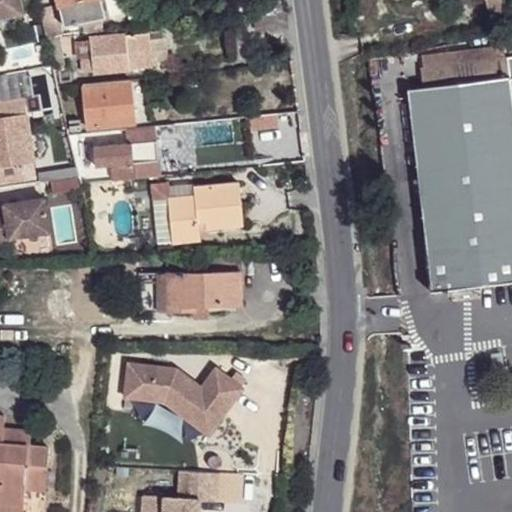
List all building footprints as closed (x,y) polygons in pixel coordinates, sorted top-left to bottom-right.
[(0,0),(0,17),(23,13),(20,0),(0,0)] [(60,0),(66,24),(106,16),(102,0),(60,0)] [(486,0),(492,26),(511,21),(511,3),(511,0),(486,0)] [(61,34),(65,34),(57,3),(42,6),(47,36),(61,34)] [(244,8),(244,17),(254,16),(272,14),(270,5),(244,8)] [(254,16),(255,31),(287,27),(284,14),(272,14),(254,16)] [(151,26),(150,59),(168,59),(169,27),(151,26)] [(148,32),(140,33),(143,68),(151,68),(148,32)] [(89,40),(91,55),(82,57),(82,59),(83,71),(93,71),(143,68),(140,33),(89,38),(89,40)] [(55,70),(58,69),(67,68),(61,34),(47,36),(55,70)] [(77,60),(82,59),(82,57),(91,55),(89,40),(75,41),(77,60)] [(434,289),(511,279),(511,53),(421,63),(424,87),(409,89),(434,289)] [(82,83),(88,128),(133,123),(129,79),(82,83)] [(25,93),(0,96),(0,178),(11,177),(24,175),(22,163),(35,162),(25,93)] [(274,114),(247,116),(249,128),(275,126),(274,114)] [(107,165),(109,180),(158,175),(153,126),(123,129),(124,143),(90,146),(91,167),(107,165)] [(24,175),(11,177),(12,185),(25,183),(24,175)] [(193,196),(167,199),(170,221),(172,243),(199,240),(198,229),(242,224),(237,182),(191,187),(193,196)] [(157,222),(170,221),(167,199),(193,196),(191,187),(191,184),(167,186),(167,184),(153,185),(157,222)] [(5,213),(0,214),(0,244),(12,242),(11,239),(51,232),(44,199),(4,206),(5,213)] [(169,256),(169,271),(241,271),(241,255),(169,256)] [(241,271),(169,271),(142,272),(142,311),(193,312),(195,312),(195,306),(209,306),(242,306),(241,271)] [(209,306),(195,306),(195,312),(193,312),(193,318),(209,318),(209,306)] [(208,369),(125,360),(120,405),(227,417),(232,372),(208,370),(208,369)] [(0,498),(20,500),(22,484),(25,459),(46,461),(49,443),(27,439),(0,437),(0,435),(1,422),(3,411),(0,410),(0,498)] [(0,435),(0,437),(27,439),(28,425),(1,422),(0,435)] [(25,459),(22,484),(43,486),(46,461),(25,459)] [(229,473),(178,470),(176,508),(141,506),(140,511),(210,511),(211,511),(227,511),(229,473)] [(27,489),(23,510),(34,511),(41,511),(44,491),(27,489)] [(20,500),(0,498),(0,506),(19,508),(20,500)]
